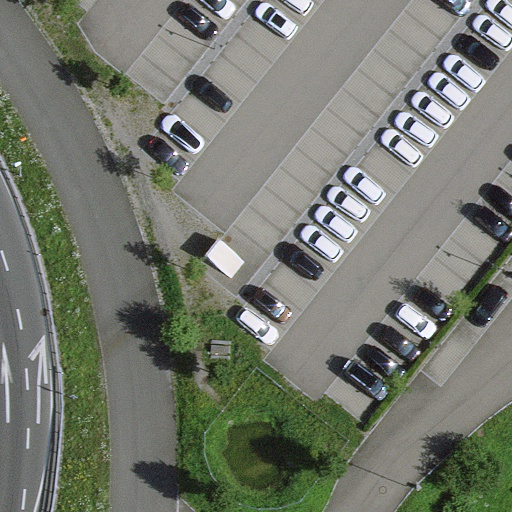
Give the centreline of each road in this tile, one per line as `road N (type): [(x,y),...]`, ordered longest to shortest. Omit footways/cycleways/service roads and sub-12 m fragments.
road 1 (unclassified): [(144,511),(146,450),(100,206),(0,25)]
road 2 (motorway): [(7,511),(21,400),(0,263)]
